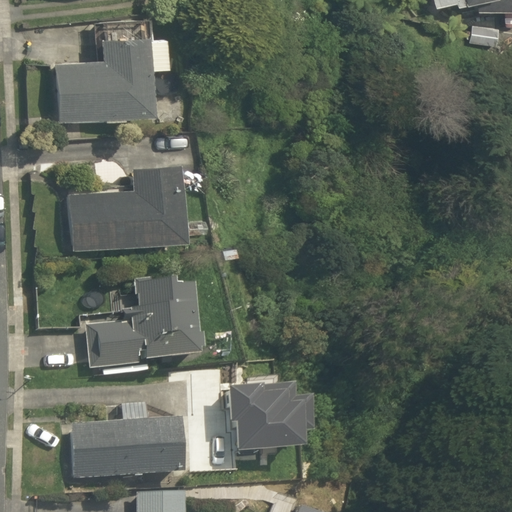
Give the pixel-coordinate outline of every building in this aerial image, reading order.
[(511,0),(430,0),(433,9),(449,4),(451,9),(461,7),(471,13),(511,11),(511,0)] [(502,34),(506,20),(497,17),(493,31),(502,34)] [(50,64),(53,121),(147,116),(144,69),(160,68),(159,39),(142,40),(142,36),(95,39),(96,61),(50,64)] [(65,193),(69,250),(178,241),(171,163),(124,167),(126,188),(65,193)] [(82,327),(86,370),(133,366),(133,364),(191,358),(191,352),(194,351),(193,337),(189,337),(185,288),(165,290),(164,284),(128,288),(129,298),(131,298),(132,310),(117,312),(118,324),(82,327)] [(190,380),(191,433),(232,432),(231,379),(190,380)] [(67,426),(71,480),(176,474),(173,420),(140,422),(139,406),(117,407),(117,423),(67,426)] [(181,511),(181,495),(132,495),(132,511),(181,511)]
